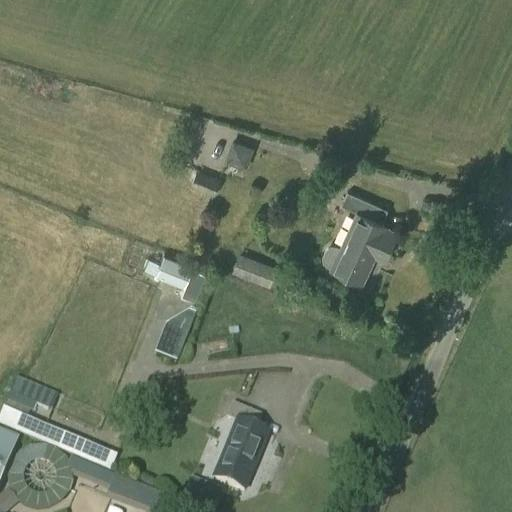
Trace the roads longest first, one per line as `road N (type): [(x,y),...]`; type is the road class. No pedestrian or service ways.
road 1 (unclassified): [(511,188),(366,511)]
road 2 (unknown): [(511,214),(261,148)]
